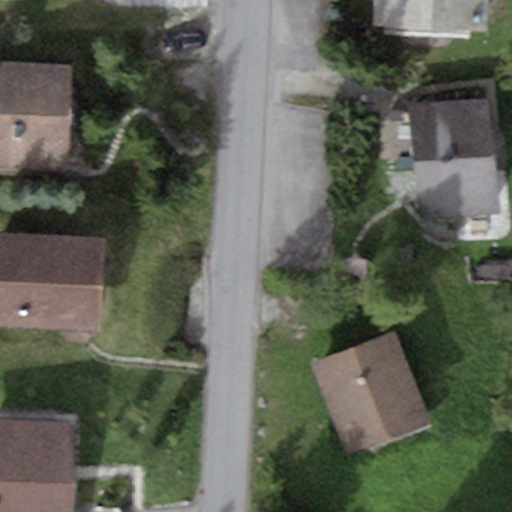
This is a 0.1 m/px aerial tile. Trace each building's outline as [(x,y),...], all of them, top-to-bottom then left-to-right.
[(488,0),(374,0),(373,26),(486,33),(488,0)] [(0,64),(0,167),(68,169),(70,66),(0,64)] [(409,106),(415,163),(494,155),(488,99),(409,106)] [(415,163),(420,219),(499,212),(494,155),(415,163)] [(103,238),(0,234),(0,327),(100,331),(103,238)] [(392,333),(313,365),(349,453),(428,421),(392,333)] [(68,511),(70,422),(0,420),(0,511),(68,511)]
